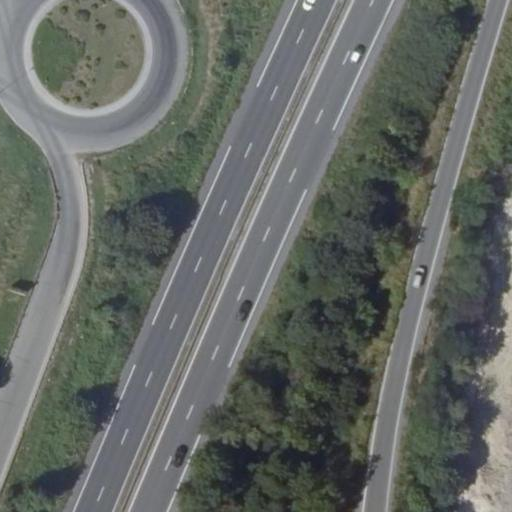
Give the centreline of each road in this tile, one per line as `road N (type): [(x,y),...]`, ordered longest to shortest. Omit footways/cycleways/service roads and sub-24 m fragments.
road 1 (trunk): [(148,511),(375,0)]
road 2 (trunk): [(317,0),(93,511)]
road 3 (trunk): [(376,511),(390,414),(501,0)]
road 4 (primary): [(52,127),(68,181),(67,242),(0,432)]
road 5 (primary): [(52,127),(84,135),(117,130),(156,100),(172,54),(153,0)]
